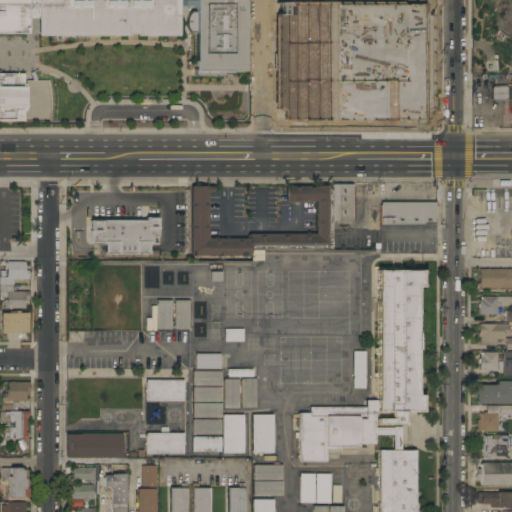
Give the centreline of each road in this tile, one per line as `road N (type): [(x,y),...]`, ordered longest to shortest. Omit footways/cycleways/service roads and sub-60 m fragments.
road 1 (residential): [(48,511),(50,157)]
road 2 (residential): [(455,511),(456,157)]
road 3 (tertiary): [(456,157),(456,0)]
road 4 (primary): [(264,157),(137,157)]
